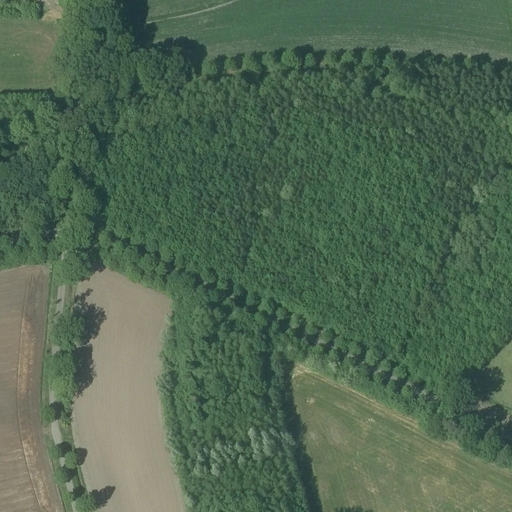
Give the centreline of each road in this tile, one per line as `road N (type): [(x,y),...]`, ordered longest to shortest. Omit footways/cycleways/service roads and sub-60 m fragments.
road 1 (unclassified): [(511,439),(85,226),(68,225)]
road 2 (unclassified): [(74,511),(51,401),(68,225)]
road 3 (unclassified): [(68,225),(87,0)]
